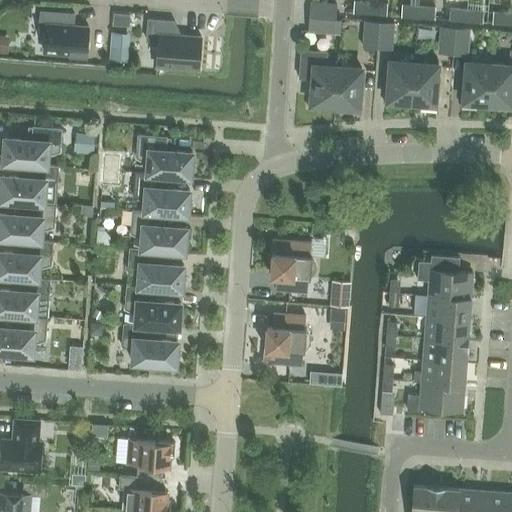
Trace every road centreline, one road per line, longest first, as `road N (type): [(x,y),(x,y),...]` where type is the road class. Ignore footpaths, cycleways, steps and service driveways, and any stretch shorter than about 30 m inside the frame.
road 1 (residential): [(231,400),(245,235),(260,187),(282,169)]
road 2 (residential): [(0,383),(231,400)]
road 3 (residential): [(282,169),(392,156),(511,159)]
road 4 (residential): [(390,511),(393,466),(409,450),(511,456)]
road 5 (residential): [(284,13),(125,0)]
road 6 (residential): [(282,169),(274,133),(284,13)]
